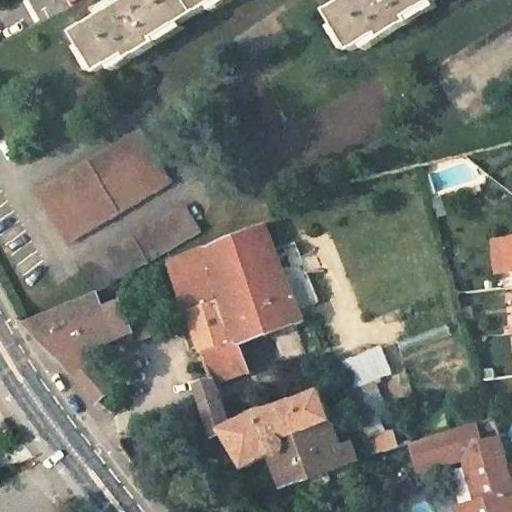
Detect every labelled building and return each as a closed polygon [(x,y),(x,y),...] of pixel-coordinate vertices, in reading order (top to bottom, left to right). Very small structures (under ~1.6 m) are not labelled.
[(102,19),(77,33),(101,73),(129,57),(131,61),(159,45),(156,41),(223,0),(120,0),(98,13),(102,19)] [(349,0),(330,12),(354,51),(382,34),(384,39),(412,22),(409,17),(437,0),(349,0)] [(142,131),(39,193),(70,241),(172,180),(142,131)] [(187,207),(84,269),(97,291),(202,231),(187,207)] [(268,224),(209,248),(240,344),(244,342),(306,317),(268,224)] [(209,248),(176,262),(194,316),(206,354),(240,344),(209,248)] [(98,295),(69,306),(86,348),(115,337),(98,295)] [(69,306),(28,323),(60,358),(83,349),(86,348),(69,306)] [(240,344),(206,354),(214,382),(218,380),(219,382),(254,371),(244,342),(240,344)] [(386,348),(347,362),(356,389),(395,375),(386,348)] [(83,349),(60,358),(99,400),(115,386),(83,349)] [(214,382),(201,386),(207,404),(219,438),(228,434),(248,467),(272,453),(288,486),(360,461),(353,444),(347,446),(322,394),(261,412),(250,418),(234,426),(231,417),(219,382),(218,380),(214,382)] [(380,384),(362,389),(369,418),(388,413),(380,384)] [(247,410),(231,417),(234,426),(250,418),(247,410)] [(485,444),(479,424),(412,445),(421,473),(465,460),(468,470),(478,467),(489,501),(478,504),(459,510),(459,511),(511,511),(511,466),(504,438),(485,444)] [(468,470),(478,504),(489,501),(478,467),(468,470)]
